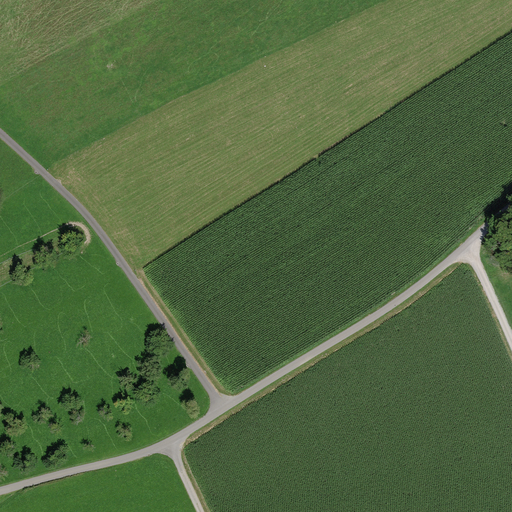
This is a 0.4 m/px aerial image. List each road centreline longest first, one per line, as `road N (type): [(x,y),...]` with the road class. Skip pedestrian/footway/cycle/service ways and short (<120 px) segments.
road 1 (unclassified): [(225,407),(98,221),(0,129)]
road 2 (unclassified): [(225,407),(399,301),(511,207)]
road 3 (unclassified): [(0,491),(171,442),(225,407)]
